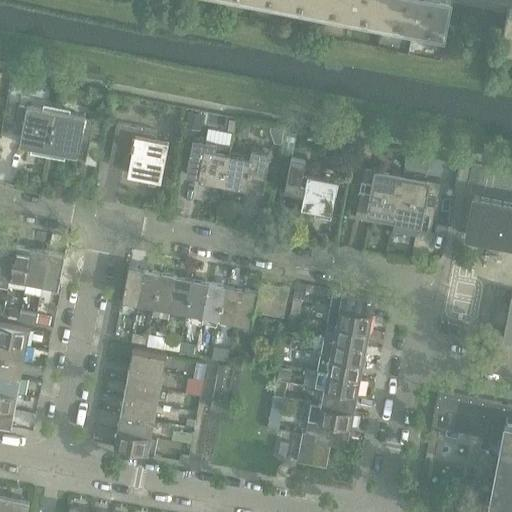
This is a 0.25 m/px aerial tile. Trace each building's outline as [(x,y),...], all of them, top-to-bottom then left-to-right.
[(313,0),(258,0),(311,10),(313,0)] [(379,0),(313,0),(311,10),(375,22),(379,0)] [(452,0),(379,0),(375,22),(445,36),(452,0)] [(501,47),(511,48),(511,8),(508,7),(501,47)] [(49,151),(57,111),(54,111),(56,103),(46,101),(44,109),(27,106),(27,107),(19,105),(13,133),(14,133),(15,130),(22,131),(20,145),(49,151)] [(86,117),(57,111),(49,151),(78,156),(81,142),(88,144),(87,147),(88,147),(94,120),(85,118),(86,117)] [(123,166),(125,160),(125,155),(132,157),(128,174),(161,181),(169,141),(156,139),(157,131),(117,123),(109,163),(123,166)] [(211,181),(225,184),(231,154),(208,149),(210,141),(194,138),(187,175),(199,177),(199,180),(211,182),(211,181)] [(251,158),(231,154),(225,184),(236,186),(236,187),(263,192),(268,168),(265,168),(268,152),(252,149),(251,158)] [(331,218),(338,181),(303,174),(306,159),(292,157),(286,187),(305,191),(302,208),(316,210),(315,215),(331,218)] [(370,214),(395,219),(403,177),(378,172),(378,171),(365,169),(355,218),(368,221),(370,214)] [(427,181),(403,177),(395,219),(419,223),(417,230),(430,233),(440,183),(427,181)] [(511,202),(474,196),(466,236),(511,244),(511,291),(511,292),(503,338),(511,339),(511,202)] [(16,244),(0,241),(0,284),(8,285),(9,279),(16,244)] [(31,247),(16,244),(9,279),(25,282),(31,247)] [(47,250),(31,247),(25,282),(40,285),(47,250)] [(66,254),(47,250),(40,285),(59,288),(66,254)] [(122,301),(139,304),(146,269),(128,266),(122,301)] [(161,272),(146,269),(139,304),(154,307),(161,272)] [(177,275),(161,272),(154,307),(170,310),(177,275)] [(193,278),(177,275),(170,310),(187,313),(193,278)] [(208,281),(193,278),(187,313),(201,316),(208,281)] [(225,284),(208,281),(201,316),(218,319),(225,284)] [(297,282),(294,298),(303,300),(306,284),(297,282)] [(260,283),(259,291),(257,297),(264,299),(267,284),(260,283)] [(243,288),(225,284),(218,319),(236,323),(243,288)] [(274,285),(267,284),(264,299),(271,300),(274,285)] [(281,287),(274,285),(271,300),(278,301),(281,287)] [(289,288),(281,287),(278,301),(286,303),(289,288)] [(259,291),(243,288),(236,323),(252,326),(255,312),(257,297),(259,291)] [(374,314),(377,298),(342,291),(334,290),(331,305),(374,314)] [(264,299),(257,297),(255,312),(261,313),(264,299)] [(271,300),(264,299),(261,313),(269,315),(271,300)] [(278,301),(271,300),(269,315),(275,316),(278,301)] [(286,303),(278,301),(275,316),(283,317),(286,303)] [(371,330),(374,314),(331,305),(328,322),(371,330)] [(8,310),(6,319),(17,322),(19,312),(8,310)] [(36,316),(34,325),(48,328),(49,319),(36,316)] [(0,322),(0,340),(27,346),(31,329),(0,322)] [(367,347),(371,330),(328,322),(325,339),(367,347)] [(438,332),(449,335),(451,324),(441,322),(438,332)] [(277,327),(266,325),(264,333),(276,335),(277,327)] [(456,336),(467,338),(469,327),(458,325),(456,336)] [(294,337),(286,336),(284,348),(292,349),(294,337)] [(164,347),(179,350),(180,342),(166,339),(164,347)] [(364,364),(367,347),(325,339),(321,356),(364,364)] [(27,346),(0,340),(0,357),(24,362),(27,346)] [(181,342),(179,352),(195,355),(197,345),(181,342)] [(290,361),(292,349),(284,348),(281,359),(290,361)] [(133,349),(129,366),(164,373),(167,355),(133,349)] [(361,379),(364,364),(321,356),(319,370),(361,379)] [(24,362),(0,357),(0,373),(21,377),(24,362)] [(196,362),(190,394),(200,396),(207,364),(196,362)] [(219,365),(218,372),(233,375),(234,368),(219,365)] [(164,373),(129,366),(126,382),(161,388),(164,373)] [(358,394),(361,379),(319,370),(316,386),(324,387),(358,394)] [(233,375),(218,372),(216,379),(231,382),(233,375)] [(21,377),(0,373),(0,389),(18,393),(21,377)] [(231,382),(216,379),(215,387),(230,390),(231,382)] [(161,388),(126,382),(124,396),(158,403),(161,388)] [(230,390),(215,387),(214,394),(228,397),(230,390)] [(355,410),(358,394),(324,387),(321,403),(355,410)] [(18,393),(0,389),(0,406),(15,409),(18,393)] [(511,405),(438,391),(431,427),(483,436),(484,433),(503,437),(511,438),(511,405)] [(228,397),(214,394),(212,401),(227,404),(228,397)] [(158,403),(124,396),(121,412),(155,418),(158,403)] [(227,404),(212,401),(211,409),(225,412),(227,404)] [(352,428),(355,410),(321,403),(321,404),(311,402),(308,419),(317,421),(322,422),(350,427),(352,428)] [(15,409),(0,406),(0,424),(12,427),(15,409)] [(155,418),(121,412),(117,430),(152,436),(155,418)] [(347,449),(350,427),(322,422),(320,436),(332,438),(330,446),(347,449)] [(157,437),(152,436),(117,430),(114,447),(149,453),(149,452),(154,453),(157,437)] [(303,433),(301,440),(316,443),(317,435),(303,433)] [(332,438),(320,436),(317,435),(316,443),(330,446),(332,438)] [(511,511),(511,438),(503,437),(488,511),(511,511)] [(316,443),(301,440),(300,447),(314,450),(316,443)] [(277,458),(285,460),(288,442),(281,441),(277,458)] [(330,446),(316,443),(314,450),(329,452),(330,446)] [(314,450),(300,447),(299,454),(313,457),(314,450)] [(329,452),(314,450),(313,457),(328,460),(329,452)] [(313,457),(299,454),(297,462),(312,465),(313,457)] [(328,460),(313,457),(312,465),(326,467),(328,460)] [(6,511),(9,498),(0,495),(0,511),(6,511)] [(27,511),(29,502),(9,498),(6,511),(27,511)]
